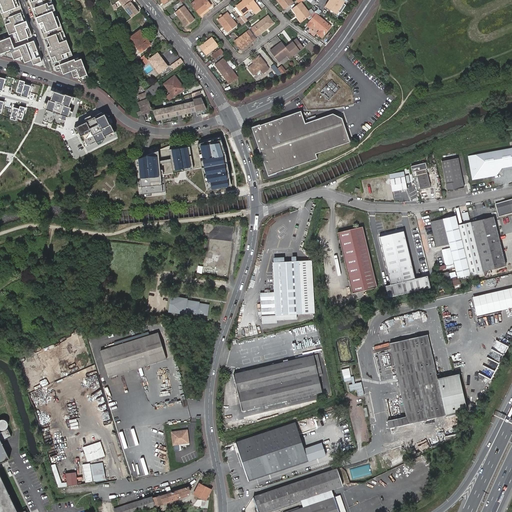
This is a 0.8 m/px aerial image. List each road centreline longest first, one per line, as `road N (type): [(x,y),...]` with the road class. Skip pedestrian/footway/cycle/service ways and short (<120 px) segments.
road 1 (unknown): [(222,501),(365,452),(375,428),(362,340),(378,316),(511,280)]
road 2 (tertiary): [(254,211),(209,389),(223,511)]
road 3 (residential): [(511,191),(406,208),(322,192),(254,211)]
road 4 (residential): [(46,75),(100,95),(149,130),(230,117)]
road 5 (unknown): [(294,354),(323,351),(328,388),(320,396),(242,411),(233,407),(232,378)]
road 6 (tertiary): [(230,117),(290,91),(350,29)]
road 7 (unknown): [(329,194),(341,304),(335,334)]
road 8 (unknown): [(73,462),(78,425),(92,419),(123,493)]
road 9 (residential): [(211,23),(244,56),(282,26),(264,0)]
